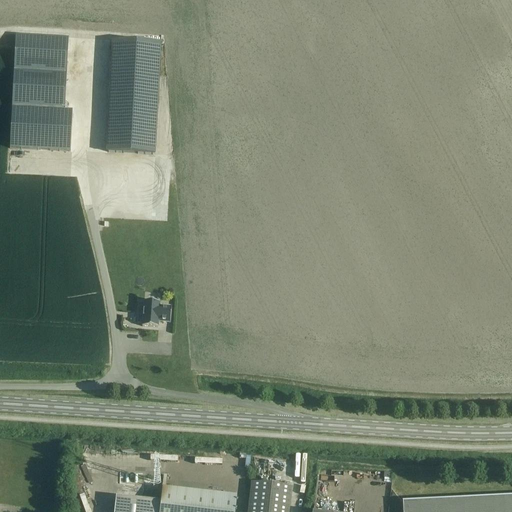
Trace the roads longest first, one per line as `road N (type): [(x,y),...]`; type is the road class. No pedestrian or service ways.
road 1 (unclassified): [(288,423),(284,412),(133,384),(0,387)]
road 2 (primary): [(0,404),(288,423)]
road 3 (primary): [(288,423),(511,433)]
